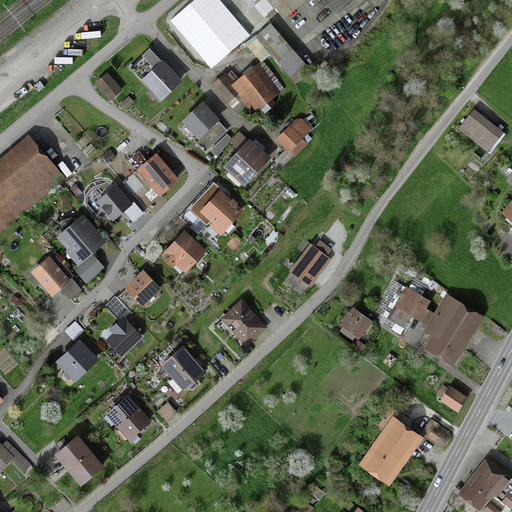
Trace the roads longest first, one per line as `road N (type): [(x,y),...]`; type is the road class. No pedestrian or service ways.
road 1 (residential): [(79,511),(326,290),(383,201),(511,37)]
road 2 (residential): [(57,333),(196,171),(75,86)]
road 3 (primary): [(426,511),(511,349)]
road 4 (residential): [(75,86),(175,0)]
